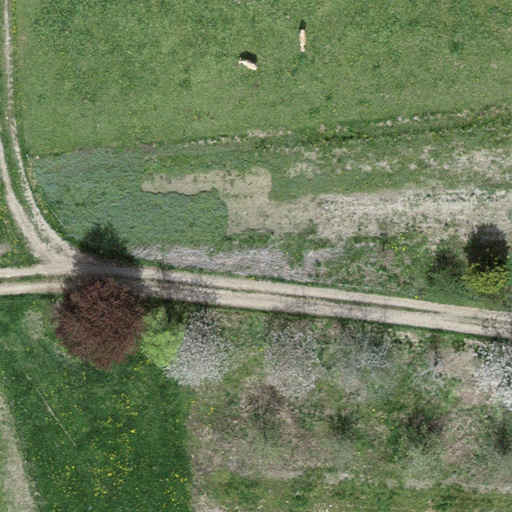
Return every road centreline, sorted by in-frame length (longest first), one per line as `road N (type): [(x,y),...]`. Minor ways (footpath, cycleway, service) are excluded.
road 1 (track): [(511,327),(71,285),(0,287)]
road 2 (track): [(71,285),(20,233),(0,146)]
